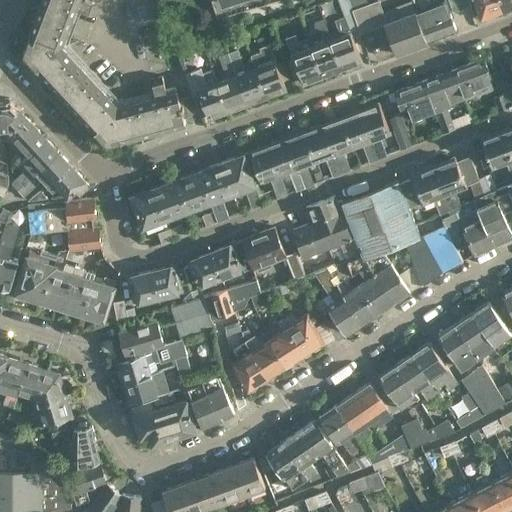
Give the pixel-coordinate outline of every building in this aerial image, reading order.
[(98,3),(88,0),(42,0),(29,33),(31,33),(24,51),(40,69),(39,70),(90,126),(91,125),(107,143),(126,138),(127,140),(186,124),(184,116),(193,113),(189,96),(180,98),(177,91),(168,93),(163,75),(151,78),(156,96),(118,106),(62,44),(76,8),(93,15),(98,3)] [(212,0),(217,15),(271,0),(212,0)] [(387,22),(379,0),(378,0),(352,9),(360,32),(387,22)] [(469,0),(449,0),(454,11),(471,4),(469,0)] [(504,9),(500,0),(475,0),(482,17),(504,9)] [(511,0),(500,0),(504,9),(511,6),(511,0)] [(427,40),(457,29),(446,1),(417,12),(427,40)] [(398,51),(427,40),(417,12),(387,23),(398,51)] [(332,41),(343,69),(362,62),(346,17),(337,20),(343,37),(332,41)] [(323,44),(313,48),(324,76),(343,69),(332,41),(325,20),(316,23),(323,44)] [(324,76),(313,48),(303,51),(297,35),(288,38),(305,83),(324,76)] [(267,65),(257,69),(267,97),(286,90),(270,45),(261,48),(267,65)] [(238,51),(230,54),(248,104),(267,97),(257,69),(246,72),(238,51)] [(229,79),(219,82),(229,111),(248,104),(230,54),(222,57),(229,79)] [(483,58),(454,69),(465,97),(494,87),(483,58)] [(511,58),(511,59),(511,60),(511,81),(501,87),(503,93),(495,97),(500,110),(511,104),(511,58)] [(444,133),(455,128),(446,105),(465,97),(454,69),(424,80),(435,109),(444,133)] [(200,93),(209,118),(229,111),(219,82),(214,70),(203,74),(202,70),(192,73),(187,75),(194,95),(200,93)] [(435,109),(424,80),(395,91),(402,110),(407,108),(411,118),(435,109)] [(0,136),(4,139),(10,131),(11,127),(25,115),(10,98),(0,99),(0,136)] [(360,110),(378,157),(385,154),(378,135),(390,131),(379,102),(360,110)] [(343,116),(354,144),(362,141),(369,161),(378,158),(378,157),(360,110),(343,116)] [(413,145),(401,113),(389,118),(402,149),(413,145)] [(25,115),(11,127),(10,131),(30,153),(47,138),(25,115)] [(325,123),(342,171),(350,168),(343,148),(353,145),(343,116),(325,122),(325,123)] [(305,130),(315,159),(325,156),(332,175),(342,171),(325,123),(305,130)] [(511,125),(502,129),(511,154),(511,168),(511,169),(511,170),(511,125)] [(511,168),(511,154),(502,129),(481,137),(493,169),(508,163),(510,169),(511,169),(511,168)] [(299,167),(306,185),(312,183),(305,163),(315,159),(305,130),(287,137),(299,167)] [(287,137),(268,144),(278,175),(299,167),(287,137)] [(23,159),(18,163),(24,170),(13,179),(13,182),(18,188),(58,150),(47,138),(30,153),(23,159)] [(260,181),(263,180),(270,177),(277,197),(285,194),(278,175),(268,144),(249,152),(260,181)] [(58,150),(18,188),(23,194),(41,178),(47,184),(70,163),(58,150)] [(12,169),(18,163),(23,159),(18,153),(11,160),(12,169)] [(243,154),(221,162),(232,193),(245,188),(252,207),(262,203),(243,154)] [(480,179),(471,155),(457,161),(455,156),(434,165),(452,209),(452,210),(462,206),(456,192),(468,187),(466,183),(469,182),(475,198),(472,199),(473,201),(486,195),(480,179)] [(232,193),(221,162),(198,170),(210,201),(213,207),(223,203),(221,197),(232,193)] [(70,163),(47,184),(52,190),(59,185),(68,194),(74,189),(78,193),(89,184),(70,163)] [(413,175),(399,181),(409,206),(423,200),(425,204),(435,200),(440,214),(452,209),(434,165),(412,173),(413,175)] [(198,170),(176,178),(188,209),(210,201),(198,170)] [(0,182),(7,186),(9,182),(8,175),(0,171),(0,182)] [(492,174),(480,179),(486,195),(498,190),(492,174)] [(188,209),(176,178),(154,187),(165,217),(188,209)] [(401,243),(402,242),(417,236),(413,227),(416,226),(408,206),(398,180),(343,202),(346,211),(345,211),(359,247),(361,248),(363,254),(365,257),(401,243)] [(511,183),(498,190),(486,195),(473,201),(493,245),(511,236),(511,229),(503,208),(511,204),(511,183)] [(165,217),(154,187),(131,195),(143,226),(165,217)] [(28,200),(48,198),(41,189),(28,200)] [(336,196),(307,207),(308,210),(307,212),(309,218),(312,219),(313,222),(294,229),(304,255),(330,246),(337,264),(362,254),(359,247),(345,211),(341,201),(339,202),(336,196)] [(94,225),(94,219),(97,218),(95,197),(66,200),(67,206),(29,210),(31,232),(39,231),(68,229),(70,249),(70,250),(84,248),(102,246),(100,225),(94,225)] [(473,201),(462,206),(452,210),(443,214),(442,214),(454,241),(461,237),(457,230),(463,227),(475,253),(493,245),(473,201)] [(213,211),(217,221),(230,216),(226,206),(213,211)] [(0,212),(0,223),(5,226),(10,210),(3,207),(0,212)] [(206,226),(217,221),(213,211),(202,215),(206,226)] [(422,223),(443,272),(464,260),(454,241),(442,214),(422,223)] [(169,228),(173,239),(186,234),(182,223),(169,228)] [(421,284),(443,272),(422,223),(416,226),(413,227),(417,236),(402,242),(412,264),(420,282),(421,284)] [(9,256),(12,245),(13,241),(11,240),(14,229),(5,226),(3,231),(0,241),(0,285),(9,288),(18,259),(9,256)] [(275,226),(242,239),(253,268),(257,267),(258,270),(270,266),(269,262),(285,256),(295,279),(305,275),(296,250),(286,254),(275,226)] [(162,243),(173,239),(169,228),(158,232),(162,243)] [(39,231),(31,232),(28,241),(37,241),(39,231)] [(246,252),(242,240),(211,251),(221,276),(242,268),(244,271),(252,268),(246,252)] [(80,262),(83,251),(84,248),(70,250),(70,249),(69,249),(66,258),(80,262)] [(57,254),(40,249),(38,254),(29,251),(16,291),(43,299),(52,269),(57,254)] [(221,276),(211,251),(189,260),(199,284),(221,276)] [(391,261),(375,272),(394,300),(409,289),(400,273),(391,261)] [(62,305),(73,268),(74,264),(65,262),(62,272),(52,269),(43,299),(62,305)] [(82,311),(91,280),(92,274),(85,272),(86,268),(74,264),(73,268),(62,305),(82,311)] [(412,264),(400,273),(409,289),(420,282),(412,264)] [(174,265),(151,271),(158,296),(180,290),(183,302),(204,296),(201,287),(191,291),(187,276),(177,279),(174,265)] [(158,296),(151,271),(128,276),(135,302),(158,296)] [(375,272),(359,282),(378,311),(394,300),(375,272)] [(102,318),(114,280),(115,277),(106,274),(105,277),(102,284),(91,280),(82,311),(102,318)] [(204,296),(211,319),(234,311),(234,310),(245,306),(250,295),(261,291),(256,279),(204,296)] [(359,282),(343,292),(363,321),(378,311),(359,282)] [(334,300),(328,304),(347,332),(363,321),(343,292),(336,284),(327,289),(334,300)] [(511,287),(503,291),(511,311),(511,287)] [(250,295),(255,306),(274,300),(269,288),(261,291),(250,295)] [(255,306),(250,295),(245,306),(242,312),(246,314),(256,309),(255,306)] [(204,296),(183,302),(171,306),(180,336),(213,326),(211,319),(204,296)] [(126,309),(125,307),(124,299),(114,301),(117,320),(127,317),(126,309)] [(501,355),(511,346),(511,333),(489,300),(472,312),(495,344),(494,345),(501,355)] [(127,317),(137,315),(135,307),(126,309),(127,317)] [(472,312),(456,323),(479,355),(491,347),(494,345),(495,344),(472,312)] [(316,327),(307,313),(295,321),(290,314),(284,318),(306,353),(325,341),(326,344),(336,338),(327,321),(316,327)] [(287,366),(306,353),(284,318),(278,322),(283,329),(270,337),(287,366)] [(164,343),(157,319),(119,330),(127,356),(156,347),(160,362),(175,358),(179,372),(191,369),(187,354),(183,338),(170,342),(170,341),(164,343)] [(239,321),(225,325),(227,335),(242,330),(239,321)] [(479,355),(456,323),(439,334),(462,367),(479,355)] [(261,343),(255,334),(246,339),(248,346),(268,378),(287,366),(270,337),(261,343)] [(248,390),(268,378),(248,346),(246,339),(233,347),(240,357),(232,362),(248,390)] [(458,383),(452,374),(429,341),(413,352),(437,388),(445,382),(450,389),(458,383)] [(147,363),(154,361),(151,352),(145,354),(118,362),(124,381),(150,373),(147,363)] [(419,387),(423,393),(429,402),(441,394),(437,388),(413,352),(396,363),(415,390),(419,387)] [(27,362),(7,356),(0,379),(0,388),(8,391),(5,402),(13,404),(27,362)] [(45,368),(27,362),(13,404),(15,405),(19,394),(34,398),(37,398),(45,368)] [(403,409),(420,397),(415,390),(396,363),(380,375),(403,409)] [(506,402),(488,372),(482,363),(461,378),(479,404),(485,414),(506,402)] [(37,398),(34,398),(35,404),(66,396),(59,373),(45,368),(37,398)] [(163,370),(150,373),(124,381),(129,400),(169,389),(163,370)] [(202,379),(219,419),(233,412),(235,411),(231,403),(236,401),(231,389),(226,391),(221,379),(218,372),(202,379)] [(203,426),(219,419),(202,379),(186,386),(202,425),(203,425),(203,426)] [(511,398),(511,379),(498,388),(507,402),(511,398)] [(353,393),(371,420),(375,426),(392,415),(370,382),(353,393)] [(163,393),(166,401),(176,398),(173,390),(163,393)] [(156,404),(166,401),(163,393),(153,397),(156,404)] [(353,393),(336,405),(359,437),(370,430),(366,423),(371,420),(353,393)] [(66,396),(35,404),(40,425),(71,416),(66,396)] [(187,399),(165,405),(174,436),(196,429),(187,399)] [(174,436),(165,405),(153,409),(151,403),(132,409),(140,435),(150,432),(153,442),(174,436)] [(485,414),(479,404),(456,419),(461,427),(485,414)] [(375,461),(370,455),(359,437),(336,405),(320,415),(339,442),(341,441),(358,461),(348,468),(350,470),(372,462),(375,461)] [(505,427),(511,423),(511,411),(511,410),(499,417),(505,427)] [(440,437),(434,426),(427,430),(425,426),(423,427),(418,416),(401,424),(404,432),(411,448),(417,445),(431,440),(440,437)] [(434,426),(440,437),(451,433),(455,431),(447,418),(434,425),(434,426)] [(489,422),(495,432),(502,428),(497,418),(489,422)] [(340,456),(314,419),(299,430),(317,456),(322,453),(337,475),(350,470),(348,468),(340,456)] [(73,428),(73,448),(73,465),(100,460),(91,425),(89,425),(86,422),(78,423),(77,428),(73,428)] [(487,436),(495,432),(489,422),(482,426),(487,436)] [(312,483),(323,479),(318,471),(310,461),(317,456),(299,430),(283,440),(309,477),(312,483)] [(8,446),(11,434),(4,432),(0,444),(8,446)] [(396,454),(405,450),(407,449),(411,448),(404,432),(388,443),(396,454)] [(14,448),(17,436),(11,434),(8,446),(14,448)] [(17,436),(14,448),(24,451),(27,439),(17,436)] [(449,442),(453,453),(461,450),(457,439),(449,442)] [(293,489),(300,484),(300,483),(309,477),(283,440),(268,451),(286,477),(285,478),(293,489)] [(444,457),(453,453),(449,442),(440,446),(444,457)] [(72,469),(73,469),(73,465),(64,462),(24,451),(14,448),(8,446),(0,444),(0,443),(0,469),(5,470),(72,469)] [(396,454),(388,443),(387,443),(370,455),(375,461),(389,456),(396,454)] [(419,452),(417,445),(411,448),(407,449),(410,456),(419,452)] [(73,465),(73,448),(64,448),(64,462),(73,465)] [(396,454),(400,463),(409,459),(405,450),(396,454)] [(265,454),(258,457),(262,466),(269,463),(265,454)] [(389,456),(391,466),(400,463),(396,454),(389,456)] [(255,456),(237,463),(247,493),(266,487),(255,456)] [(383,470),(391,466),(389,456),(375,461),(372,462),(375,469),(381,467),(383,470)] [(72,509),(72,510),(81,507),(80,502),(90,499),(90,497),(95,493),(92,484),(106,480),(100,463),(73,471),(73,469),(72,469),(72,509)] [(247,493),(237,463),(218,469),(229,500),(247,493)] [(0,469),(0,511),(72,511),(72,510),(72,509),(72,469),(5,470),(0,469)] [(229,500),(218,469),(200,476),(211,506),(229,500)] [(494,481),(488,470),(476,476),(482,487),(474,491),(483,511),(499,511),(507,508),(494,481)] [(384,486),(383,483),(384,483),(383,481),(378,471),(365,475),(369,486),(371,485),(374,490),(384,486)] [(511,471),(505,475),(494,481),(507,508),(511,505),(511,471)] [(357,478),(361,489),(369,486),(365,475),(357,478)] [(194,511),(211,506),(200,476),(182,482),(192,511),(194,511)] [(353,492),(361,489),(357,478),(349,481),(353,492)] [(119,511),(122,492),(108,482),(89,507),(76,511),(119,511)] [(154,511),(192,511),(182,482),(163,489),(166,497),(151,502),(154,511)] [(305,498),(309,510),(323,504),(330,501),(326,490),(305,498)] [(453,502),(450,504),(454,511),(483,511),(474,491),(453,502)] [(138,511),(141,496),(123,493),(122,492),(119,511),(138,511)] [(297,511),(302,511),(309,510),(305,498),(294,502),(297,511)] [(284,507),(285,511),(295,511),(292,503),(284,507)]
